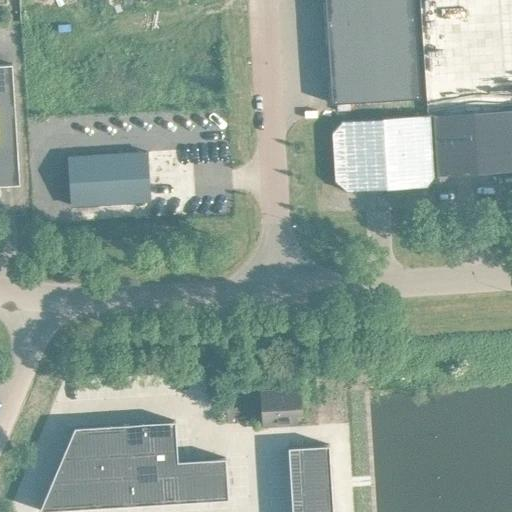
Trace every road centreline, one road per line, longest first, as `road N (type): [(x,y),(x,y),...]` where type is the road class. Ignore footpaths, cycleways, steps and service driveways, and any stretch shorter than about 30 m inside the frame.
road 1 (unclassified): [(282,283),(265,0)]
road 2 (unknown): [(0,416),(65,430),(167,431),(181,454),(186,511)]
road 3 (unclassified): [(33,292),(282,283)]
road 4 (unclassified): [(282,283),(511,268)]
road 5 (unclassified): [(0,408),(33,292)]
